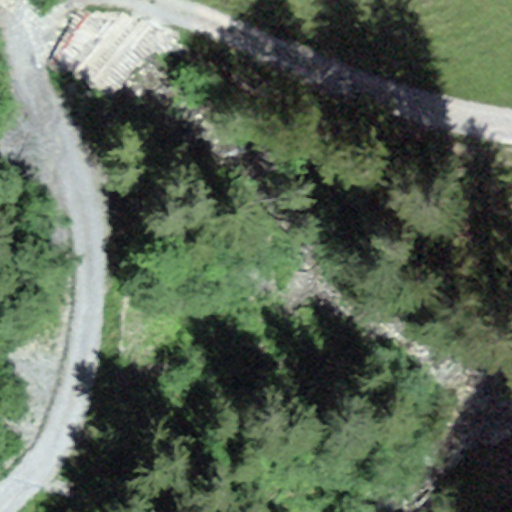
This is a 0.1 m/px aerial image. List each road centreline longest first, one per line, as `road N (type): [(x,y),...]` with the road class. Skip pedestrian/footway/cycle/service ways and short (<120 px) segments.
road 1 (track): [(57,0),(28,27),(29,66),(65,134),(85,202),(89,293),(72,379),(49,441),(0,493)]
road 2 (track): [(511,116),(396,99),(311,74),(148,0)]
